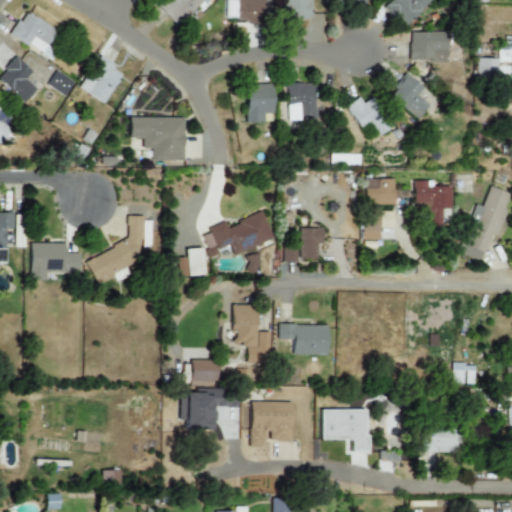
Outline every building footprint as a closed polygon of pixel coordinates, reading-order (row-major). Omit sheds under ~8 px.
[(192,7),(200,13),(208,0),(166,0),(158,13),(178,27),(192,7)] [(262,0),(224,0),(224,21),(262,22),(262,0)] [(308,0),(281,0),(282,20),(309,19),(308,0)] [(386,0),(380,7),(401,27),(426,0),(386,0)] [(8,35),(39,55),(54,32),(23,12),(8,35)] [(442,33),(405,32),(405,61),(442,61),(442,33)] [(23,79),(30,72),(14,58),(0,72),(0,83),(21,103),(34,90),(23,79)] [(121,72),(97,58),(79,90),(102,104),(121,72)] [(494,59),(474,58),(473,79),(494,80),(494,59)] [(45,85),(62,96),(71,82),(54,71),(45,85)] [(386,98),(413,119),(424,105),(413,96),(420,88),(403,75),(386,98)] [(284,84),(284,121),(312,120),(311,83),(284,84)] [(243,123),(262,122),(261,114),(270,114),(270,84),(242,85),(243,123)] [(357,130),(368,123),(375,135),(388,128),(368,95),(344,109),(357,130)] [(0,143),(8,129),(3,126),(9,115),(0,110),(0,143)] [(181,119),(127,117),(126,139),(140,139),(140,149),(149,149),(149,161),(180,162),(181,119)] [(358,155),(329,155),(329,166),(357,166),(358,155)] [(392,179),(363,179),(363,205),(392,205),(392,179)] [(448,187),(426,187),(426,181),(411,181),(412,206),(426,206),(426,226),(441,226),(440,210),(448,210),(448,187)] [(509,194),(487,187),(479,207),(474,205),(456,255),(479,263),(489,235),(494,237),(509,194)] [(361,241),(376,241),(377,210),(362,210),(361,241)] [(3,229),(11,229),(11,213),(0,212),(0,262),(4,263),(3,229)] [(231,256),(271,241),(261,212),(224,226),(223,224),(199,233),(207,255),(228,248),(231,256)] [(83,262),(95,285),(112,277),(125,277),(125,267),(139,259),(132,246),(140,242),(143,247),(148,247),(148,230),(141,217),(124,216),(124,240),(83,262)] [(320,229),(294,228),(294,246),(281,245),(281,262),(295,263),(295,259),(315,260),(315,245),(320,245),(320,229)] [(63,244),(29,243),(28,281),(44,282),(44,272),(77,273),(77,254),(63,254),(63,244)] [(184,250),(185,276),(201,275),(200,249),(184,250)] [(254,333),(254,306),(229,306),(229,332),(233,332),(233,345),(244,345),(244,358),(267,358),(267,333),(254,333)] [(325,326),(276,325),(276,340),(290,341),(290,355),(324,356),(325,326)] [(213,386),(213,360),(187,361),(188,387),(213,386)] [(471,365),(450,365),(449,383),(471,383),(471,365)] [(511,365),(503,366),(503,387),(511,387),(511,365)] [(289,403),(247,402),(246,448),(263,448),(263,442),(288,442),(289,403)] [(365,410),(318,409),(317,440),(349,440),(349,452),(364,452),(365,410)] [(420,454),(458,452),(457,430),(419,432),(420,454)] [(117,471),(100,472),(100,484),(117,483),(117,471)] [(57,494),(44,495),(44,510),(57,510),(57,494)] [(286,511),(286,499),(270,498),(269,511),(286,511)]
